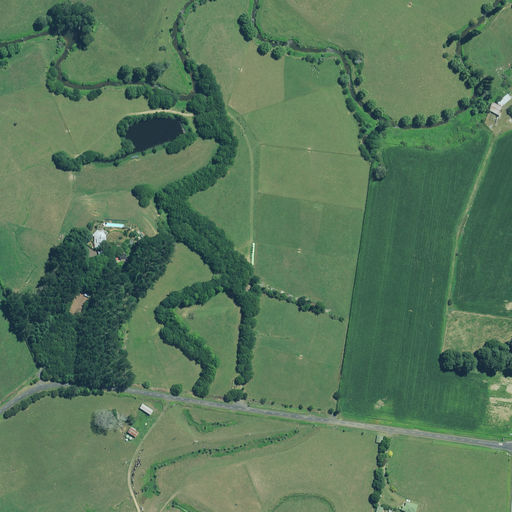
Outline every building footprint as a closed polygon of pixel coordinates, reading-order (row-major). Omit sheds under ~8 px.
[(497,103),(499,105),(500,104),(502,107),(511,99),(507,94),(497,103)] [(501,107),(492,102),(489,107),(490,108),(488,110),(499,116),(500,114),(498,113),(501,107)] [(92,236),(93,236),(93,247),(105,247),(105,235),(107,232),(104,229),(103,230),(96,230),(92,234),(92,236)] [(153,411),(142,404),(139,408),(150,415),(153,411)] [(138,432),(130,427),(127,432),(135,437),(138,432)] [(398,509),(401,510),(401,511),(405,511),(404,511),(415,511),(417,505),(405,502),(404,507),(402,506),(402,508),(399,507),(398,509)]
